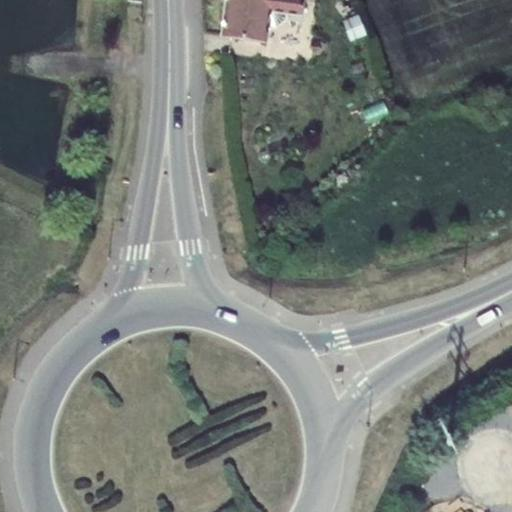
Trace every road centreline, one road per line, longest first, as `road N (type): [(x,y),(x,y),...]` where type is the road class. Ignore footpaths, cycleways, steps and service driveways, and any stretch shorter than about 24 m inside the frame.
road 1 (tertiary): [(169,37),(135,272),(95,336)]
road 2 (tertiary): [(236,319),(200,286),(190,258),(169,37)]
road 3 (secondary): [(328,465),(340,423),(365,392),(511,303)]
road 4 (secondary): [(511,284),(335,340),(268,337)]
road 5 (secondary): [(95,336),(57,376),(41,410),(34,465),(45,511)]
road 6 (secondary): [(236,319),(164,310),(95,336)]
road 7 (secondary): [(328,465),(314,394),(268,337)]
